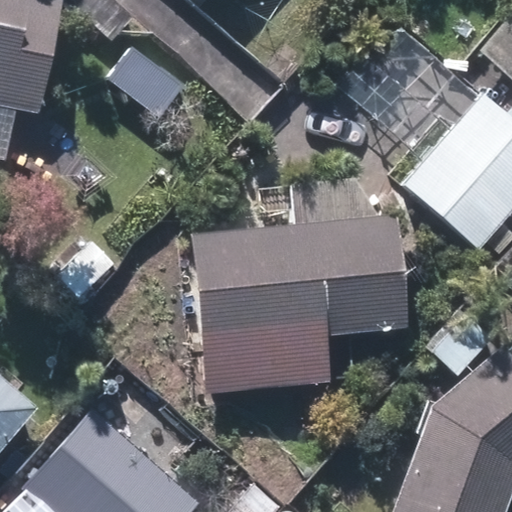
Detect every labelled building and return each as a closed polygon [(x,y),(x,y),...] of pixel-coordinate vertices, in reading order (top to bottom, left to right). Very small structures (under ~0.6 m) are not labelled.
[(0,0),(0,111),(22,116),(45,0),(0,0)] [(273,62),(290,79),(311,58),(293,42),(273,62)] [(347,109),(402,159),(460,93),(404,44),(347,109)] [(511,143),(469,104),(393,188),(463,252),(511,196),(511,143)] [(271,235),(173,244),(190,401),(306,390),(301,342),(383,335),(373,225),(353,226),(334,186),(267,192),(271,235)] [(50,277),(73,298),(99,269),(77,250),(50,277)] [(511,261),(497,277),(511,291),(511,261)] [(416,357),(441,382),(475,345),(449,323),(416,357)] [(511,357),(504,349),(487,363),(480,356),(414,414),(378,511),(481,511),(495,474),(511,459),(511,357)] [(92,405),(134,447),(167,412),(126,372),(92,405)] [(0,434),(17,414),(0,400),(0,434)] [(12,497),(28,511),(103,511),(113,502),(56,449),(12,497)]
